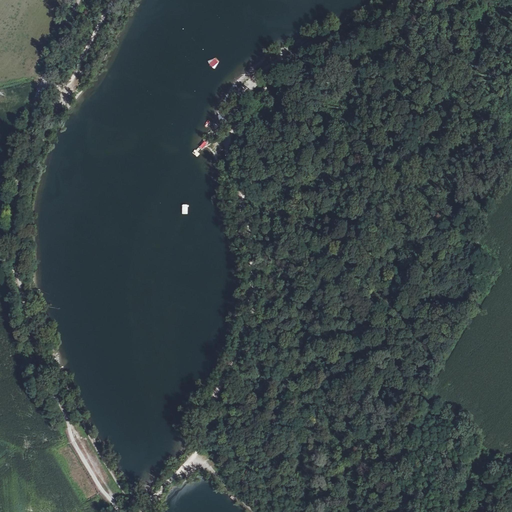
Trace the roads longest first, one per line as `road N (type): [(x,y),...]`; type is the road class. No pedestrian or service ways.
road 1 (track): [(143,511),(196,455),(214,393),(250,325),(250,238),(223,159),(244,92),(283,51),(345,31),(398,0)]
road 2 (track): [(113,0),(65,90),(41,82),(11,229),(37,367),(77,451),(120,511)]
